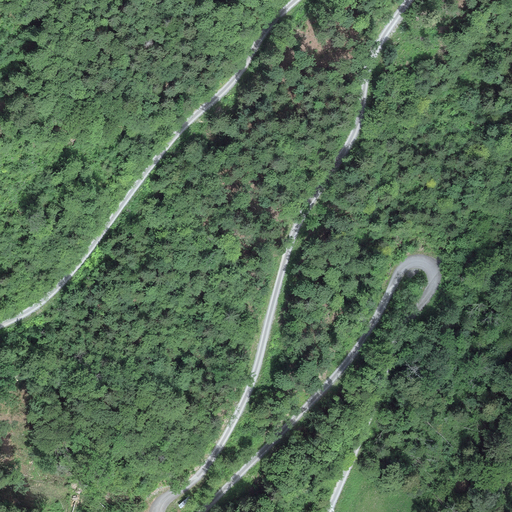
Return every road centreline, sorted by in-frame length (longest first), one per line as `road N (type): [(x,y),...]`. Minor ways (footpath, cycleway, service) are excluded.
road 1 (track): [(406,0),(369,63),(355,134),(305,209),(252,385),(206,466),(155,511)]
road 2 (track): [(0,325),(58,284),(239,72),(266,23),(296,0)]
road 3 (track): [(208,511),(364,339),(407,263),(421,260),(432,269)]
road 4 (track): [(432,269),(328,511)]
